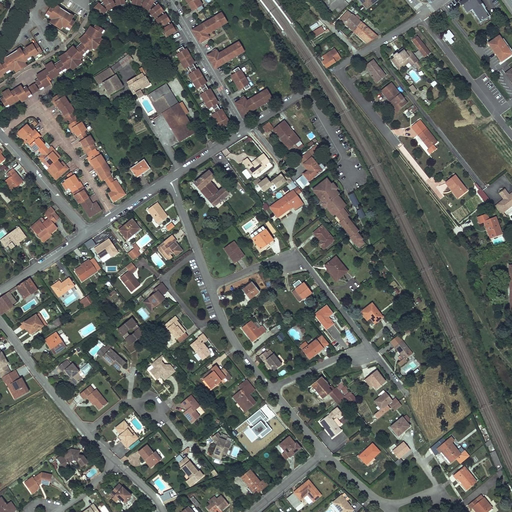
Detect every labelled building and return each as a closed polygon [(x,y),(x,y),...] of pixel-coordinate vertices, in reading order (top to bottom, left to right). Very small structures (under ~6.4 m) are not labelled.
[(103,0),(104,2),(100,4),(99,6),(98,4),(93,10),(100,16),(105,9),(107,8),(114,4),(116,2),(116,3),(124,2),(127,2),(127,0),(103,0)] [(132,3),(140,4),(142,5),(149,9),(151,10),(151,11),(156,17),(157,16),(158,18),(157,19),(161,26),(162,25),(164,28),(163,29),(167,36),(172,33),(175,31),(172,26),(170,27),(170,25),(168,22),(169,21),(166,16),(165,17),(164,15),(162,12),(163,11),(160,6),(158,7),(157,6),(158,5),(158,4),(156,5),(153,2),(154,1),(152,0),(129,0),(130,2),(132,2),(132,3)] [(186,0),(192,10),(194,9),(193,8),(192,8),(190,4),(191,4),(189,1),(188,2),(187,0),(186,0)] [(187,0),(188,2),(189,1),(191,4),(190,4),(192,8),(193,8),(194,9),(195,9),(197,12),(203,9),(201,5),(202,5),(199,0),(187,0)] [(359,0),(366,8),(376,0),(359,0)] [(490,16),(479,0),(467,0),(461,4),(467,13),(472,10),(480,22),(490,16)] [(49,17),(52,20),(63,26),(66,29),(67,27),(71,29),(75,23),(71,21),(72,19),(74,17),(67,12),(64,10),(57,5),(55,8),(54,9),(51,7),(46,14),(50,16),(49,17)] [(344,23),(352,14),(348,11),(340,19),(344,23)] [(209,38),(207,34),(206,32),(207,32),(211,30),(211,29),(213,28),(214,29),(218,26),(218,25),(220,24),(221,25),(225,23),(224,21),(226,20),(222,13),(201,25),(195,29),(202,42),(209,38)] [(352,14),(344,23),(354,31),(361,23),(352,14)] [(54,24),(58,27),(61,29),(63,26),(52,20),(50,22),(54,24)] [(206,32),(207,34),(227,23),(226,20),(224,21),(225,23),(221,25),(220,24),(218,25),(218,26),(214,29),(213,28),(211,29),(211,30),(207,32),(206,32)] [(373,33),(361,23),(354,31),(364,41),(373,33)] [(80,59),(83,57),(82,55),(85,52),(88,50),(89,51),(93,48),(95,50),(103,40),(100,38),(103,35),(101,33),(104,30),(97,25),(95,29),(93,28),(91,26),(86,33),(87,34),(85,36),(85,35),(79,41),(81,43),(82,44),(79,47),(77,50),(75,48),(73,47),(68,52),(69,53),(66,55),(65,53),(59,58),(60,60),(61,62),(58,64),(54,66),(53,65),(52,62),(45,67),(47,70),(44,72),(43,72),(36,76),(38,78),(39,80),(35,82),(39,89),(43,87),(44,88),(51,84),(48,79),(49,80),(50,80),(51,79),(52,78),(52,79),(59,74),(58,73),(62,70),(65,68),(66,70),(70,67),(72,70),(82,62),(80,59)] [(321,25),(312,31),(316,37),(325,31),(321,25)] [(199,44),(202,42),(195,29),(191,31),(199,44)] [(454,36),(449,30),(443,35),(451,45),(454,42),(452,38),(454,36)] [(373,33),(364,41),(367,43),(377,37),(373,33)] [(511,53),(511,50),(501,35),(499,36),(511,54),(511,53)] [(511,54),(499,36),(490,42),(494,47),(492,49),(501,62),(511,54)] [(418,37),(412,41),(419,50),(424,58),(430,53),(418,37)] [(232,46),(227,49),(227,50),(226,51),(225,50),(220,53),(221,54),(219,55),(218,54),(217,50),(209,54),(217,67),(224,63),(223,62),(243,50),(239,42),(234,45),(234,46),(233,47),(232,46)] [(23,53),(22,51),(20,49),(13,53),(10,55),(3,60),(4,62),(5,64),(2,66),(1,64),(0,64),(0,78),(0,76),(3,74),(6,72),(10,70),(11,71),(14,69),(25,63),(28,61),(27,59),(31,57),(34,55),(37,53),(38,54),(42,52),(37,44),(34,46),(33,44),(26,49),(26,50),(23,53)] [(182,61),(186,68),(187,67),(190,74),(194,81),(198,88),(199,87),(202,94),(206,101),(210,108),(214,114),(213,114),(217,121),(221,128),(222,128),(224,131),(230,127),(228,124),(227,122),(229,122),(223,111),(221,112),(220,110),(216,104),(215,102),(217,102),(211,91),(209,92),(208,90),(204,83),(204,82),(205,81),(199,71),(197,72),(196,70),(193,63),(192,62),(193,61),(187,51),(185,51),(185,50),(183,47),(180,48),(176,50),(178,54),(182,61)] [(334,49),(323,56),(325,60),(323,62),(326,67),(340,58),(334,49)] [(392,59),(397,67),(409,58),(410,62),(412,65),(414,63),(418,69),(422,66),(418,61),(419,60),(411,50),(409,51),(408,50),(405,53),(403,50),(398,54),(397,52),(393,55),(395,57),(392,59)] [(424,58),(419,50),(415,53),(421,60),(424,58)] [(214,69),(217,67),(209,54),(206,56),(214,69)] [(124,58),(128,64),(133,60),(129,55),(125,57),(124,58)] [(123,68),(128,64),(124,58),(119,62),(123,68)] [(410,62),(409,58),(397,67),(400,70),(410,62)] [(378,81),(385,75),(373,60),(366,65),(374,75),(378,81)] [(123,68),(119,62),(114,66),(118,71),(123,68)] [(25,63),(14,69),(16,72),(19,70),(23,67),(26,65),(25,63)] [(443,78),(445,77),(442,73),(445,71),(443,69),(442,70),(440,66),(435,69),(439,75),(440,74),(443,78)] [(110,68),(94,78),(99,86),(103,84),(110,95),(123,88),(114,74),(117,72),(113,67),(110,69),(110,68)] [(240,70),(238,67),(232,71),(234,74),(233,75),(234,76),(233,77),(235,81),(236,80),(238,83),(237,84),(239,88),(240,87),(241,88),(242,88),(244,91),(250,87),(248,84),(249,84),(241,70),(240,70)] [(129,86),(134,94),(135,93),(140,90),(149,85),(145,77),(143,77),(141,74),(135,77),(137,81),(129,86)] [(233,75),(231,76),(239,90),(241,88),(240,87),(239,88),(237,84),(238,83),(236,80),(235,81),(233,77),(234,76),(233,75)] [(407,103),(392,83),(382,91),(391,102),(397,110),(407,103)] [(166,84),(150,94),(153,99),(154,101),(171,91),(166,84)] [(35,85),(30,88),(33,93),(38,90),(35,85)] [(9,104),(9,106),(16,101),(18,101),(19,98),(21,102),(29,98),(28,96),(31,94),(27,88),(23,90),(22,88),(21,86),(14,90),(14,91),(11,93),(9,89),(2,94),(4,98),(1,100),(5,106),(9,104)] [(244,98),(237,102),(245,115),(252,111),(251,109),(252,108),(253,109),(257,107),(256,105),(259,104),(260,105),(263,103),(263,101),(265,100),(266,101),(270,99),(269,98),(271,97),(267,90),(247,102),(244,98)] [(178,104),(171,91),(154,101),(152,102),(159,115),(163,113),(178,104)] [(56,107),(58,111),(69,104),(64,96),(63,97),(60,93),(53,98),(58,106),(56,107)] [(251,109),(252,111),(272,99),(271,97),(269,98),(270,99),(266,101),(265,100),(263,101),(263,103),(260,105),(259,104),(256,105),(257,107),(253,109),(252,108),(251,109)] [(242,117),(245,115),(237,102),(234,104),(242,117)] [(397,110),(391,102),(389,103),(396,112),(397,110)] [(68,121),(69,120),(75,117),(75,116),(73,112),(75,111),(70,103),(69,104),(58,111),(61,114),(63,113),(68,121)] [(178,104),(163,113),(177,134),(191,126),(178,104)] [(78,136),(86,130),(87,130),(82,122),(80,123),(78,119),(76,120),(71,123),(70,124),(75,133),(73,134),(75,137),(78,136)] [(434,145),(437,143),(420,120),(412,126),(429,149),(434,145)] [(300,141),(284,121),(273,130),(292,154),(298,149),(295,145),(300,141)] [(273,129),(269,122),(263,127),(267,133),(273,129)] [(26,125),(18,132),(24,139),(22,141),(25,144),(27,142),(38,133),(35,129),(32,132),(31,130),(29,127),(26,125)] [(191,126),(177,134),(181,141),(196,132),(191,126)] [(16,134),(22,141),(24,139),(18,132),(16,134)] [(39,150),(41,152),(49,145),(47,143),(44,145),(42,142),(39,140),(38,138),(40,136),(38,133),(27,142),(36,152),(39,150)] [(90,136),(87,137),(86,134),(79,138),(81,141),(78,142),(80,146),(82,145),(87,154),(95,149),(93,144),(94,144),(90,136)] [(295,145),(298,149),(298,150),(304,146),(300,141),(295,145)] [(41,152),(43,155),(39,158),(45,164),(43,166),(47,169),(57,160),(58,159),(55,156),(52,152),(54,151),(51,147),(51,148),(49,145),(41,152)] [(321,150),(317,145),(300,159),(308,170),(303,175),(296,180),(301,187),(325,167),(321,163),(318,165),(312,158),(321,150)] [(437,149),(434,145),(429,149),(427,150),(430,154),(437,149)] [(96,151),(95,149),(87,154),(89,156),(87,157),(90,163),(92,165),(94,169),(105,163),(100,154),(99,155),(96,151)] [(270,161),(264,154),(251,163),(248,158),(242,162),(246,167),(247,166),(250,165),(252,167),(249,169),(252,174),(255,172),(266,164),(270,161)] [(57,160),(47,169),(56,180),(68,169),(65,165),(63,167),(60,163),(57,160)] [(144,160),(130,169),(136,177),(150,168),(144,160)] [(106,182),(112,179),(110,176),(111,175),(109,171),(110,171),(105,163),(94,169),(96,173),(98,172),(103,180),(104,180),(106,182)] [(266,164),(255,172),(257,174),(267,167),(266,164)] [(12,169),(6,174),(9,178),(4,182),(12,191),(23,182),(12,169)] [(209,171),(194,183),(214,207),(224,198),(228,194),(223,188),(218,192),(209,182),(214,178),(209,171)] [(74,175),(73,175),(71,172),(70,173),(67,176),(68,178),(64,181),(65,181),(69,188),(69,189),(71,188),(73,191),(82,186),(80,182),(78,183),(76,178),(74,175)] [(289,184),(293,181),(292,180),(288,175),(284,178),(282,174),(271,183),(267,178),(262,182),(258,185),(264,192),(274,184),(277,189),(287,181),(289,184)] [(453,188),(460,197),(467,191),(455,175),(445,182),(451,190),(453,188)] [(369,183),(366,177),(360,180),(363,186),(369,183)] [(113,181),(112,179),(106,182),(107,185),(109,184),(113,190),(111,191),(108,193),(113,202),(125,195),(116,180),(113,181)] [(262,182),(259,179),(253,183),(256,187),(258,185),(262,182)] [(329,186),(324,180),(312,191),(313,191),(317,196),(316,198),(321,204),(325,208),(328,212),(330,210),(333,215),(340,222),(339,224),(350,237),(349,238),(355,245),(356,244),(359,248),(364,243),(361,240),(362,239),(359,235),(357,232),(358,231),(354,227),(349,221),(346,218),(348,216),(345,213),(346,212),(343,208),(345,207),(339,200),(333,206),(330,202),(336,196),(337,195),(333,191),(329,186)] [(212,208),(214,207),(194,183),(193,184),(201,195),(200,196),(202,199),(204,198),(212,208)] [(80,203),(87,198),(88,198),(86,194),(83,189),(84,189),(82,186),(73,191),(75,195),(74,195),(79,204),(80,203)] [(453,188),(451,190),(458,198),(460,197),(453,188)] [(502,197),(507,193),(504,189),(499,193),(502,197)] [(294,190),(270,207),(277,217),(293,206),(295,210),(301,205),(299,202),(301,201),(294,190)] [(484,200),(487,198),(482,191),(478,193),(484,200)] [(353,206),(359,204),(354,192),(348,195),(353,206)] [(504,199),(495,206),(501,213),(511,204),(511,192),(509,195),(507,193),(502,197),(504,199)] [(333,206),(339,200),(336,196),(330,202),(333,206)] [(87,198),(80,203),(89,217),(101,210),(96,202),(93,204),(91,205),(87,198)] [(158,224),(166,218),(161,212),(163,211),(157,202),(147,210),(158,224)] [(39,220),(33,225),(36,229),(34,230),(40,237),(43,241),(50,236),(48,234),(50,233),(57,228),(53,223),(56,221),(55,220),(51,214),(54,212),(54,211),(51,207),(44,213),(49,218),(42,224),(39,220)] [(356,210),(359,218),(365,216),(362,208),(356,210)] [(59,217),(54,212),(51,214),(55,220),(59,217)] [(487,214),(478,217),(480,223),(485,222),(490,238),(502,234),(496,217),(489,219),(487,214)] [(144,229),(138,222),(136,224),(134,221),(131,223),(130,222),(120,230),(127,239),(129,241),(134,237),(136,237),(136,236),(144,229)] [(163,232),(173,226),(171,221),(160,228),(163,232)] [(329,242),(333,239),(322,226),(313,233),(320,241),(322,244),(320,245),(324,249),(331,244),(329,242)] [(20,237),(23,234),(18,227),(5,237),(10,244),(8,245),(11,249),(15,246),(22,240),(20,237)] [(267,248),(275,243),(265,229),(265,230),(263,227),(251,235),(253,238),(257,245),(260,249),(265,246),(267,248)] [(165,250),(162,252),(168,261),(172,257),(170,254),(173,252),(176,256),(183,250),(178,244),(175,247),(173,244),(176,241),(177,241),(172,235),(162,243),(163,245),(162,246),(165,250)] [(85,243),(89,249),(96,245),(91,238),(85,243)] [(108,239),(93,249),(100,260),(108,254),(111,258),(119,253),(108,239)] [(232,254),(237,262),(244,256),(234,242),(224,248),(229,256),(232,254)] [(140,255),(135,249),(129,254),(134,260),(140,255)] [(328,263),(326,265),(328,269),(326,270),(335,281),(348,271),(336,257),(328,263)] [(83,267),(76,272),(82,281),(97,272),(89,260),(82,265),(83,267)] [(131,262),(125,267),(129,271),(120,278),(131,292),(140,285),(131,274),(137,269),(131,262)] [(18,289),(25,299),(38,290),(30,278),(16,287),(18,289)] [(62,284),(60,281),(52,286),(59,296),(74,286),(69,278),(63,282),(64,283),(62,284)] [(308,296),(312,293),(311,292),(310,293),(306,287),(307,286),(304,283),(302,284),(299,280),(293,284),(296,289),(297,292),(294,294),(299,301),(308,295),(308,296)] [(260,292),(252,282),(242,290),(246,295),(244,296),(248,301),(260,292)] [(167,290),(161,283),(154,290),(156,292),(149,297),(150,298),(147,301),(152,308),(156,305),(156,306),(163,301),(160,297),(162,295),(167,290)] [(9,291),(5,294),(12,305),(14,303),(16,302),(11,294),(9,291)] [(67,303),(79,298),(77,293),(65,298),(67,303)] [(0,313),(1,315),(16,305),(14,303),(12,305),(5,294),(0,297),(0,313)] [(90,294),(87,297),(92,304),(95,302),(90,294)] [(92,304),(87,297),(81,300),(86,307),(92,304)] [(372,303),(361,312),(367,320),(370,317),(375,323),(383,317),(372,303)] [(328,317),(332,313),(327,306),(314,314),(326,330),(333,324),(328,317)] [(27,327),(30,333),(31,334),(39,328),(40,330),(47,326),(40,314),(37,315),(36,315),(25,322),(27,327)] [(176,316),(165,324),(177,339),(177,338),(185,332),(186,332),(182,327),(179,329),(177,326),(179,324),(176,320),(178,319),(176,316)] [(53,322),(56,328),(64,322),(61,317),(53,322)] [(133,342),(141,336),(137,332),(140,329),(131,318),(118,330),(123,336),(124,335),(126,338),(125,339),(127,342),(133,342)] [(251,321),(244,326),(248,332),(246,334),(253,342),(266,331),(262,326),(261,326),(257,329),(253,323),(251,321)] [(27,327),(25,322),(22,324),(29,334),(30,333),(27,327)] [(185,332),(177,338),(180,342),(187,336),(185,332)] [(57,333),(45,340),(54,355),(66,347),(57,333)] [(204,335),(203,334),(198,338),(199,339),(191,345),(202,359),(209,354),(204,348),(206,347),(203,343),(208,339),(204,335)] [(403,341),(398,334),(397,335),(390,341),(395,347),(403,341)] [(329,344),(322,335),(319,337),(326,346),(329,344)] [(318,350),(319,352),(326,346),(319,337),(303,350),(310,359),(317,353),(316,352),(318,350)] [(399,367),(407,361),(406,359),(411,355),(407,350),(409,349),(403,341),(395,347),(401,355),(400,355),(403,359),(397,364),(399,367)] [(103,356),(112,364),(119,370),(126,363),(110,348),(112,346),(109,343),(105,348),(108,351),(103,356)] [(108,351),(105,348),(99,355),(110,366),(112,364),(103,356),(108,351)] [(266,352),(260,356),(264,362),(266,360),(274,370),(282,365),(274,354),(270,357),(266,352)] [(175,371),(170,365),(166,368),(164,364),(162,362),(159,359),(153,364),(155,367),(151,371),(156,377),(158,375),(160,377),(162,376),(165,380),(175,371)] [(70,366),(66,360),(58,366),(63,372),(64,371),(67,375),(69,374),(71,377),(70,379),(75,385),(83,379),(84,378),(79,371),(73,363),(70,366)] [(214,371),(204,379),(211,388),(225,377),(228,380),(232,377),(226,370),(222,373),(220,371),(216,366),(212,369),(214,371)] [(5,380),(17,373),(15,369),(2,377),(5,382),(6,382),(5,380)] [(214,371),(212,369),(203,377),(204,379),(214,371)] [(374,386),(376,389),(386,382),(377,370),(367,378),(374,386)] [(21,380),(17,373),(5,380),(6,382),(17,400),(30,393),(23,379),(21,380)] [(337,387),(334,389),(332,392),(328,387),(329,387),(321,377),(311,385),(314,389),(312,390),(313,392),(314,391),(318,396),(317,397),(320,401),(330,393),(336,401),(343,395),(337,387)] [(374,386),(367,378),(365,380),(371,388),(374,386)] [(242,390),(250,383),(248,381),(247,380),(239,387),(242,390)] [(235,395),(247,410),(256,403),(249,394),(247,392),(253,387),(250,383),(242,390),(235,395)] [(94,401),(95,403),(100,409),(108,403),(96,389),(95,390),(91,393),(88,388),(80,394),(84,399),(88,397),(92,402),(94,401)] [(392,400),(386,392),(375,401),(378,405),(379,404),(382,408),(392,400)] [(351,404),(357,400),(351,393),(345,398),(351,404)] [(185,414),(192,423),(200,417),(195,410),(200,406),(191,395),(181,404),(183,407),(185,406),(187,409),(189,411),(185,414)] [(247,410),(235,395),(232,398),(236,402),(237,401),(245,412),(247,410)] [(343,395),(336,401),(338,404),(345,398),(343,395)] [(392,407),(399,401),(396,398),(389,403),(392,407)] [(399,401),(392,407),(395,411),(402,405),(399,401)] [(337,408),(320,422),(323,425),(324,424),(331,433),(330,435),(332,438),(340,432),(337,429),(339,427),(332,418),(335,416),(336,418),(339,418),(342,415),(337,408)] [(410,426),(403,417),(391,427),(398,436),(410,426)] [(122,440),(121,441),(126,448),(138,438),(133,433),(132,434),(127,428),(129,427),(124,421),(116,428),(121,435),(119,436),(122,440)] [(323,425),(330,435),(331,433),(324,424),(323,425)] [(221,453),(223,453),(227,455),(230,444),(225,442),(226,440),(221,438),(221,437),(218,433),(212,438),(215,442),(219,443),(219,445),(217,445),(214,453),(215,453),(220,455),(221,453)] [(336,442),(340,447),(348,441),(343,435),(336,442)] [(295,444),(289,437),(280,445),(285,452),(289,457),(300,448),(297,443),(295,444)] [(449,463),(460,454),(452,442),(454,440),(451,437),(437,449),(440,452),(441,451),(445,456),(444,457),(449,463)] [(403,441),(391,451),(399,459),(410,449),(403,441)] [(374,457),(380,452),(373,444),(359,456),(368,466),(376,459),(374,457)] [(146,459),(153,467),(161,459),(155,452),(153,453),(147,445),(138,452),(145,460),(146,459)] [(74,460),(78,461),(82,467),(88,462),(83,456),(79,455),(80,451),(71,449),(63,455),(64,457),(58,461),(64,468),(69,465),(70,463),(69,461),(72,459),(74,460)] [(193,467),(194,466),(186,457),(178,464),(190,478),(189,479),(193,484),(204,475),(199,470),(198,471),(195,468),(194,469),(193,467)] [(378,462),(369,470),(373,475),(382,467),(378,462)] [(259,488),(261,490),(268,485),(264,479),(260,482),(249,467),(239,473),(242,477),(241,477),(253,493),(256,490),(259,488)] [(467,489),(476,481),(465,467),(454,476),(456,479),(458,478),(467,489)] [(508,479),(503,469),(497,474),(502,482),(508,479)] [(41,482),(42,483),(50,485),(52,475),(42,472),(34,478),(33,477),(29,480),(30,482),(26,485),(30,491),(34,488),(37,490),(39,485),(38,484),(41,482)] [(313,501),(321,495),(309,480),(294,492),(300,500),(304,497),(309,504),(313,501)] [(119,484),(110,493),(114,497),(116,495),(125,503),(132,496),(119,484)] [(303,506),(293,493),(287,498),(297,511),(303,506)] [(349,498),(344,493),(333,503),(339,511),(350,511),(354,510),(346,501),(349,498)] [(209,511),(213,511),(216,510),(219,508),(220,509),(221,511),(229,505),(221,496),(217,499),(210,504),(206,508),(209,511)] [(7,506),(11,511),(13,511),(17,510),(11,502),(7,505),(2,497),(0,498),(0,511),(7,511),(5,508),(7,506)] [(193,505),(187,498),(183,500),(189,507),(193,505)] [(195,498),(192,501),(197,507),(201,505),(195,498)] [(476,511),(487,511),(492,508),(484,498),(483,498),(479,502),(476,499),(468,506),(471,509),(473,507),(476,511)]
